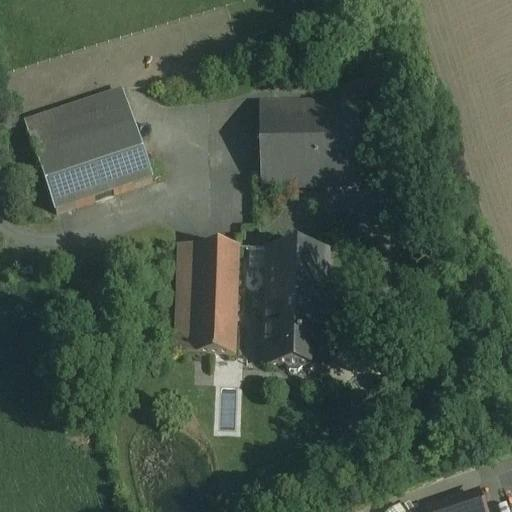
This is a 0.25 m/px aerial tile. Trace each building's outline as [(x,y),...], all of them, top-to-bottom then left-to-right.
[(297,70),(275,74),(277,83),(299,79),(297,70)] [(117,93),(22,126),(54,216),(148,183),(137,152),(131,133),(117,93)] [(352,105),(255,108),(258,194),(355,191),(352,105)] [(441,161),(400,157),(394,232),(435,236),(441,161)] [(262,251),(171,249),(168,372),(230,373),(231,319),(261,320),(262,251)] [(324,252),(262,251),(261,320),(260,327),(240,326),(239,367),(322,369),(324,252)] [(360,411),(375,414),(378,401),(363,398),(360,411)] [(430,511),(498,511),(497,506),(485,509),(482,496),(430,507),(430,511)]
